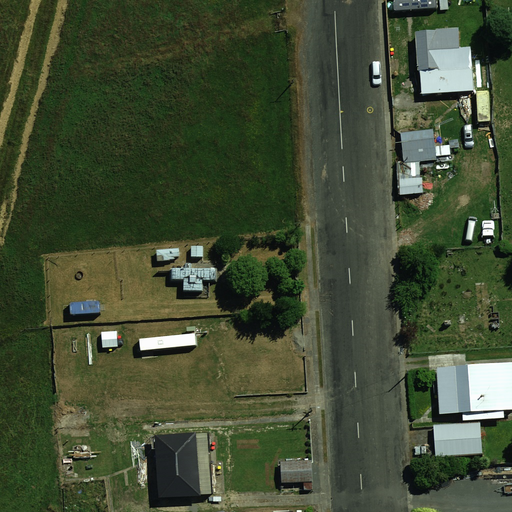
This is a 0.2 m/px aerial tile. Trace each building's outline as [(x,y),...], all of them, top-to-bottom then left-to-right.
[(452,93),(475,92),(473,60),(458,61),(457,33),(415,35),(417,82),(426,81),(427,108),(453,106),(452,93)] [(437,130),(400,133),(403,169),(440,166),(437,130)] [(238,260),(168,265),(169,286),(185,285),(186,299),(240,295),(238,260)] [(511,363),(436,367),(438,419),(461,418),(462,423),(483,423),(506,422),(506,416),(511,416),(511,363)] [(219,498),(217,459),(201,460),(199,434),(156,436),(158,460),(147,460),(148,485),(159,484),(160,508),(203,506),(203,499),(219,498)] [(320,463),(280,464),(281,484),(320,483),(320,463)]
